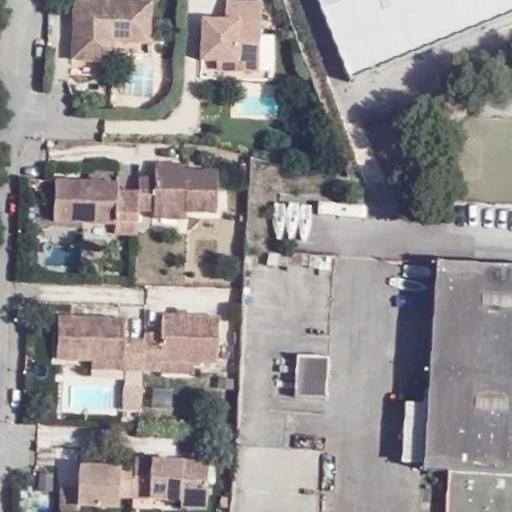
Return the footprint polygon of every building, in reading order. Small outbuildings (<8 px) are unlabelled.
[(64,0),(62,57),(93,59),(94,38),(106,39),(143,41),(144,0),(64,0)] [(230,61),(229,70),(253,70),(255,0),(218,0),(218,15),(193,15),(191,60),(212,61),(230,61)] [(511,0),(321,0),(344,66),(511,6),(511,0)] [(94,38),(93,59),(106,59),(106,39),(94,38)] [(211,70),(229,70),(230,61),(212,61),(211,70)] [(509,132),(452,127),(444,224),(502,229),(509,132)] [(161,166),(193,166),(193,158),(162,157),(161,166)] [(161,208),(192,210),(225,211),(228,167),(193,166),(161,166),(161,172),(148,171),(147,187),(128,186),(127,176),(63,173),(60,221),(123,223),(122,233),(145,233),(146,208),(161,208)] [(191,219),(192,210),(161,208),(162,217),(191,219)] [(333,259),(256,254),(251,329),(328,335),(333,259)] [(511,511),(511,267),(432,261),(415,468),(440,470),(436,511),(511,511)] [(120,356),(120,365),(159,365),(160,354),(216,357),(216,306),(158,304),(157,323),(143,323),(143,328),(123,327),(124,308),(55,307),(52,354),(88,355),(120,356)] [(320,356),(293,354),(290,393),(318,396),(320,356)] [(88,364),(120,365),(120,356),(88,355),(88,364)] [(174,495),(200,497),(203,454),(129,449),(129,459),(72,455),(70,478),(54,478),(52,510),(71,511),(72,501),(111,503),(113,491),(114,474),(126,475),(126,481),(156,483),(156,494),(174,495)] [(114,474),(113,491),(126,492),(126,481),(126,475),(114,474)] [(126,492),(156,494),(156,483),(126,481),(126,492)] [(200,505),(200,497),(174,495),(173,503),(200,505)]
